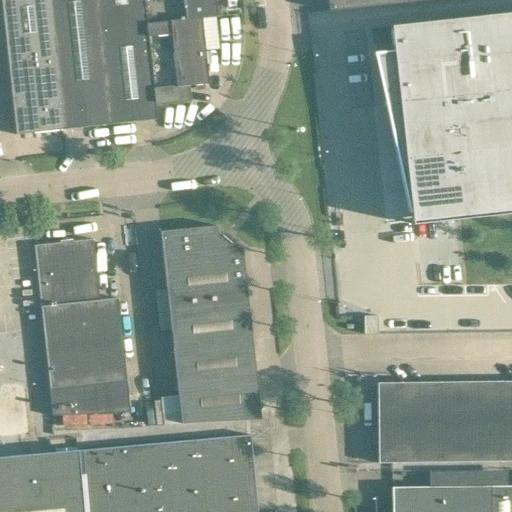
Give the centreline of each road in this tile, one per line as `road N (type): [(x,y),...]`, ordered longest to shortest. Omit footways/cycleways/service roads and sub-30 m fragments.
road 1 (unclassified): [(247,148),(291,215),(302,255),(327,511)]
road 2 (unclassified): [(0,187),(230,157),(247,148)]
road 3 (unclassified): [(247,148),(266,121),(274,86),(267,0)]
